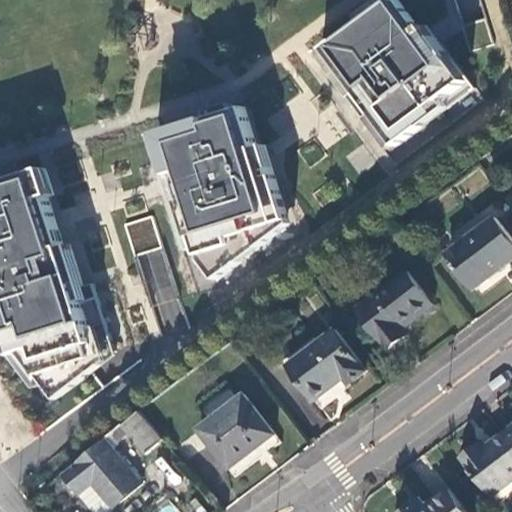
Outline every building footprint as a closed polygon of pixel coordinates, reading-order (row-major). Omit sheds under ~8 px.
[(340,40),(326,50),(336,63),(341,60),(356,81),(363,76),(372,88),(365,93),(373,104),(369,107),(398,147),(424,127),(419,120),(443,103),(448,110),(476,89),(442,44),(426,56),(419,46),(410,54),(404,46),(419,35),(393,0),(362,24),(365,27),(343,44),(340,40)] [(365,27),(362,24),(340,40),(343,44),(365,27)] [(150,29),(138,27),(129,35),(132,47),(144,51),(153,42),(150,29)] [(341,60),(336,63),(369,107),(373,104),(365,93),(372,88),(363,76),(356,81),(341,60)] [(443,103),(419,120),(424,127),(448,110),(443,103)] [(197,123),(163,134),(176,175),(192,171),(196,181),(184,185),(189,200),(184,202),(202,260),(201,261),(216,280),(285,230),(263,159),(249,163),(246,154),(260,149),(247,108),(210,119),(212,126),(199,130),(197,123)] [(210,119),(197,123),(199,130),(212,126),(210,119)] [(260,149),(246,154),(249,163),(263,159),(260,149)] [(192,171),(176,175),(184,202),(189,200),(184,185),(196,181),(192,171)] [(0,271),(2,271),(9,296),(0,298),(0,316),(13,357),(22,354),(56,401),(115,355),(93,284),(61,294),(57,282),(68,278),(49,214),(54,213),(41,172),(6,183),(9,189),(0,191),(0,271)] [(6,183),(0,184),(0,191),(9,189),(6,183)] [(148,217),(127,224),(135,249),(157,242),(148,217)] [(511,236),(496,217),(447,254),(476,291),(511,263),(511,236)] [(0,298),(9,296),(2,271),(0,271),(0,298)] [(408,271),(358,309),(390,351),(409,336),(405,329),(435,307),(408,271)] [(337,331),(290,367),(316,402),(347,378),(352,384),(368,372),(337,331)] [(246,394),(199,430),(230,471),(278,435),(246,394)] [(142,412),(125,426),(147,453),(164,439),(142,412)] [(479,443),(461,457),(491,497),(511,480),(511,427),(484,449),(479,443)] [(107,440),(62,476),(64,484),(74,494),(80,495),(93,511),(108,511),(143,484),(107,440)] [(422,502),(408,511),(464,511),(449,490),(426,507),(422,502)]
